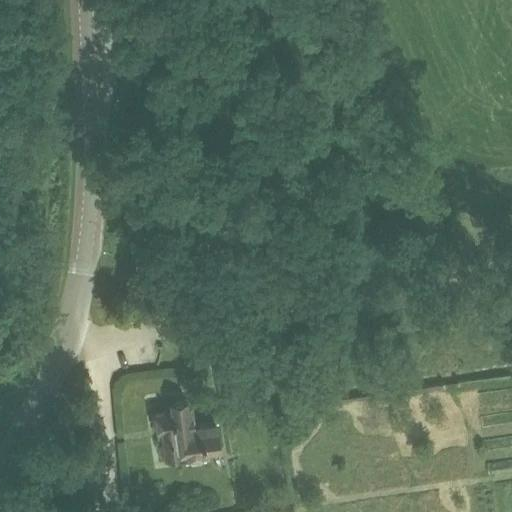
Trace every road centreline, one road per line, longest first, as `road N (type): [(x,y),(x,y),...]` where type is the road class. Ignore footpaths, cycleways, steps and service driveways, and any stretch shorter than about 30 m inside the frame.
road 1 (unclassified): [(65,344),(511,286)]
road 2 (secondary): [(65,344),(93,183),(86,0)]
road 3 (track): [(113,511),(105,341)]
road 4 (secondary): [(0,473),(65,344)]
